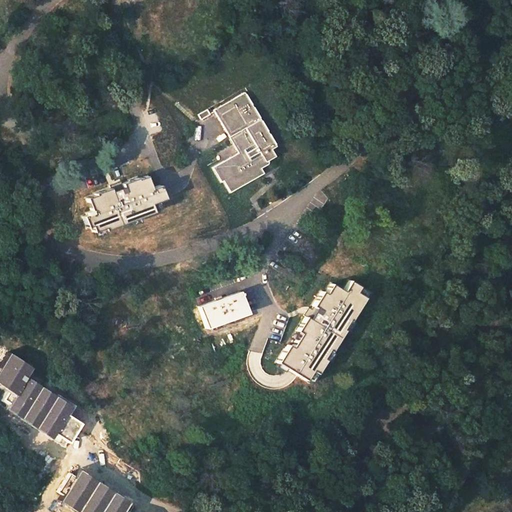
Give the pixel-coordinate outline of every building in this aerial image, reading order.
[(244,94),(214,111),(236,151),(239,149),(241,152),(237,154),(211,168),(220,184),(222,182),(229,194),(263,175),(260,170),(269,165),(267,162),(273,158),(270,151),(274,149),(244,94)] [(200,120),(210,115),(207,111),(198,116),(200,120)] [(92,203),(100,223),(155,201),(147,181),(132,188),(131,185),(107,194),(109,197),(92,203)] [(164,287),(183,280),(178,266),(158,273),(164,287)] [(319,385),(366,294),(360,291),(364,284),(352,279),(347,289),(326,278),(281,366),(319,385)] [(240,292),(198,306),(205,327),(247,313),(240,292)] [(56,409),(34,395),(27,390),(13,381),(1,399),(67,442),(78,423),(63,413),(56,409)] [(125,511),(67,473),(56,491),(87,511),(125,511)]
